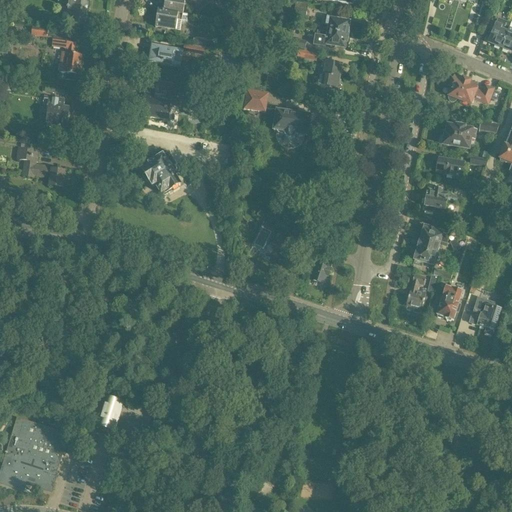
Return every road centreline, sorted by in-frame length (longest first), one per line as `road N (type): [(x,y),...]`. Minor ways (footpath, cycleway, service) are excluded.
road 1 (unclassified): [(122,511),(157,378),(178,342),(208,321),(224,284)]
road 2 (residential): [(403,33),(388,27),(376,43),(339,249)]
road 3 (residential): [(89,242),(123,0)]
road 4 (residential): [(363,265),(403,33)]
road 5 (residential): [(395,255),(424,59),(419,43)]
road 6 (primary): [(511,378),(351,325)]
road 7 (primary): [(224,284),(89,242)]
road 8 (primary): [(351,325),(224,284)]
